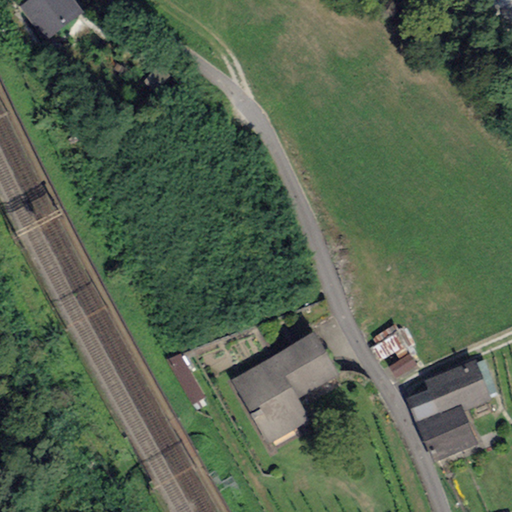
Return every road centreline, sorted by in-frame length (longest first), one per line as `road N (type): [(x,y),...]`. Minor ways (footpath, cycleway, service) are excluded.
road 1 (unclassified): [(440,511),(404,422),(358,351)]
road 2 (track): [(250,107),(221,50),(164,0)]
